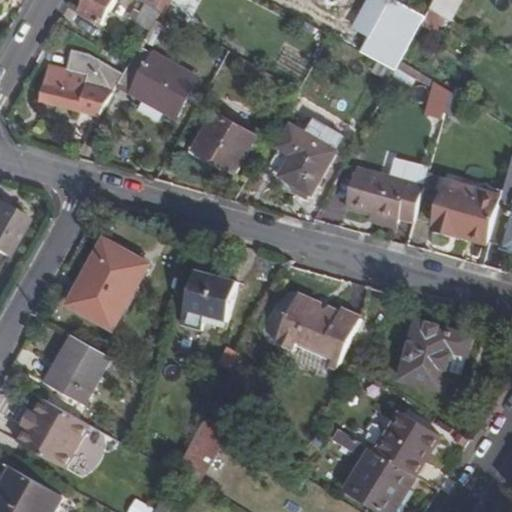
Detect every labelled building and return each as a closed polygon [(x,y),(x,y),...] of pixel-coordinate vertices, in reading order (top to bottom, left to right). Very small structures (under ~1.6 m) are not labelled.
[(118,0),(93,0),(84,16),(103,27),(118,0)] [(137,0),(154,10),(159,0),(137,0)] [(161,13),(165,16),(173,2),(169,0),(159,0),(154,10),(161,13)] [(394,73),(396,74),(399,69),(403,63),(422,27),(426,19),(392,0),(381,0),(361,37),(373,61),(378,64),(394,73)] [(448,20),(453,23),(464,0),(437,0),(432,10),(448,20)] [(439,36),(448,20),(432,10),(426,19),(422,27),(439,36)] [(131,66),(120,87),(178,120),(200,82),(141,49),(131,66)] [(86,89),(114,96),(120,87),(131,66),(125,63),(119,73),(92,59),(73,55),(68,72),(89,77),(86,89)] [(403,63),(399,69),(422,84),(426,77),(403,63)] [(389,82),(394,73),(378,64),(373,74),(389,82)] [(84,96),(86,89),(89,77),(68,72),(51,68),(46,86),(84,96)] [(426,77),(422,84),(434,91),(436,83),(426,77)] [(444,120),(446,114),(451,92),(436,83),(434,91),(427,115),(444,120)] [(80,114),(84,96),(46,86),(42,105),(80,114)] [(465,120),(469,104),(451,92),(446,114),(465,120)] [(196,154),(216,166),(237,177),(258,140),(217,117),(209,132),(196,154)] [(298,189),(296,193),(311,202),(345,141),(315,124),(307,138),(292,129),(267,176),(280,184),(283,180),(298,189)] [(212,174),(216,166),(196,154),(209,132),(205,129),(187,160),(212,174)] [(392,180),(425,189),(429,175),(395,165),(392,180)] [(492,238),(491,244),(503,247),(502,250),(511,252),(511,166),(504,196),(492,238)] [(401,221),(415,224),(425,189),(392,180),(359,171),(348,211),(400,224),(401,221)] [(280,184),(296,193),(298,189),(283,180),(280,184)] [(451,181),(448,193),(459,196),(462,188),(471,190),(471,187),(451,181)] [(455,229),(492,238),(504,196),(471,187),(471,190),(462,188),(459,196),(448,193),(438,229),(454,234),(455,229)] [(0,272),(28,221),(0,205),(0,272)] [(455,229),(454,234),(491,244),(492,238),(455,229)] [(155,270),(111,245),(90,282),(96,285),(81,312),(114,331),(129,304),(134,306),(155,270)] [(242,286),(200,273),(186,324),(205,329),(208,320),(230,326),(242,286)] [(341,319),(301,301),(281,345),(298,352),(301,347),(342,366),(364,321),(344,312),(341,319)] [(281,342),(294,308),(278,302),(265,335),(281,342)] [(475,342),(421,323),(403,381),(444,393),(457,354),(471,359),(475,342)] [(115,360),(77,339),(59,369),(52,382),(50,386),(87,408),(115,360)] [(238,370),(244,359),(230,351),(224,362),(238,370)] [(47,379),(52,382),(59,369),(54,366),(47,379)] [(92,427),(47,402),(22,447),(67,472),(92,427)] [(381,456),(419,480),(445,439),(406,416),(381,456)] [(210,420),(181,472),(197,482),(211,455),(217,458),(232,433),(210,420)] [(380,511),(397,511),(419,480),(381,456),(375,452),(350,493),(380,511)] [(197,482),(203,485),(219,460),(217,458),(211,455),(197,482)] [(58,511),(66,499),(22,475),(11,494),(6,491),(0,502),(0,511),(58,511)] [(131,511),(152,511),(155,506),(135,499),(131,511)]
